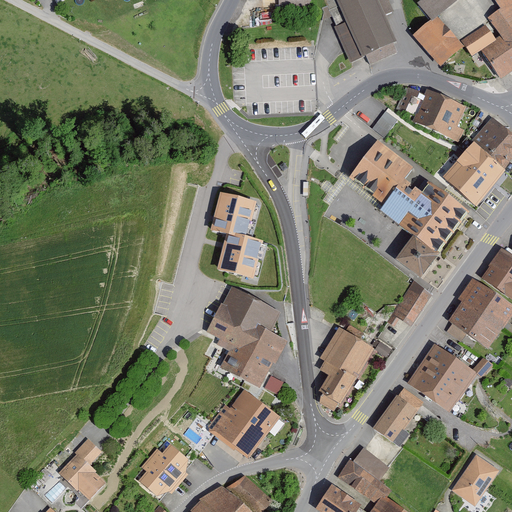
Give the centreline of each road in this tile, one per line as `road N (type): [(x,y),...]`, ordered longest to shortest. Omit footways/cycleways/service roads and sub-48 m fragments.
road 1 (tertiary): [(331,454),(315,426),(291,234),(278,191),(226,119)]
road 2 (tertiary): [(511,112),(421,75),(398,74),(372,83),(306,132),(253,134),(226,119)]
road 3 (tertiary): [(511,212),(331,454)]
road 4 (residential): [(213,96),(11,0)]
road 5 (unclassified): [(331,454),(286,457),(218,480),(182,511)]
